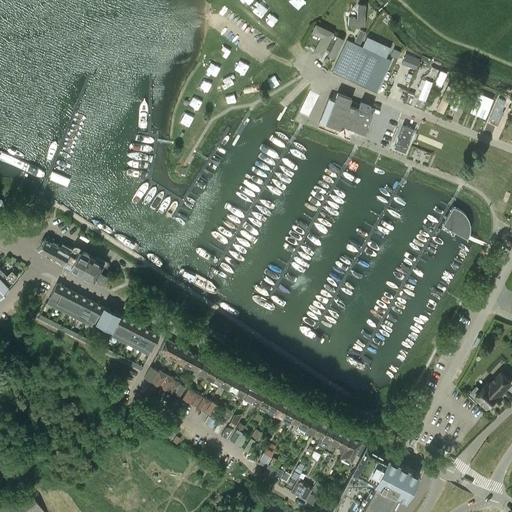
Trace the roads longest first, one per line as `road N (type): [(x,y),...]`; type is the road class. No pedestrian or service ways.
road 1 (tertiary): [(404,454),(46,265)]
road 2 (residential): [(404,454),(486,306)]
